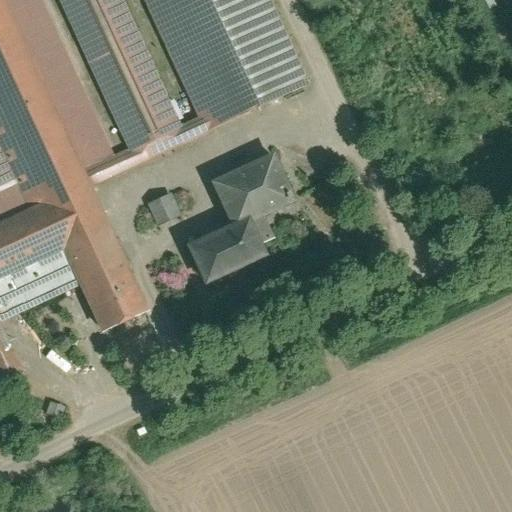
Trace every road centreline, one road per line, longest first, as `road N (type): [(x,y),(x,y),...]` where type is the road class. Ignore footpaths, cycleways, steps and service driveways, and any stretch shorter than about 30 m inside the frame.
road 1 (unclassified): [(0,477),(511,237)]
road 2 (unknown): [(127,187),(217,375)]
